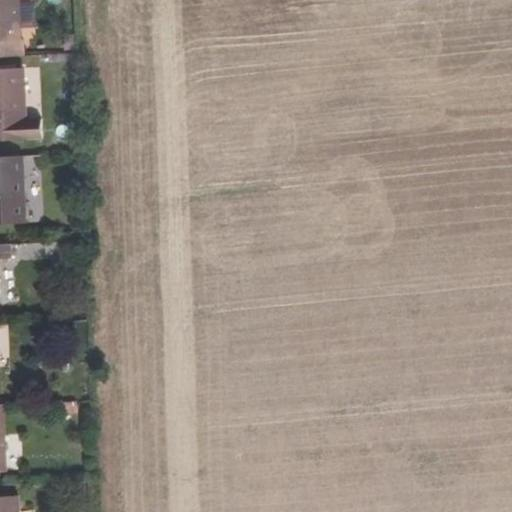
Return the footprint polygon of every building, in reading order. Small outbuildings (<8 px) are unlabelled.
[(0,0),(0,57),(25,57),(24,40),(22,41),(20,0),(0,0)] [(0,141),(43,139),(42,120),(27,121),(24,69),(0,70),(0,141)] [(23,157),(0,157),(0,224),(27,223),(26,199),(23,157)] [(0,245),(0,260),(12,260),(12,245),(0,245)] [(0,498),(0,511),(19,511),(19,497),(0,498)]
